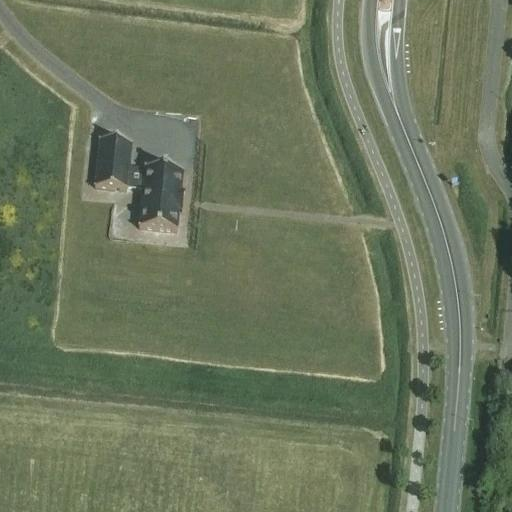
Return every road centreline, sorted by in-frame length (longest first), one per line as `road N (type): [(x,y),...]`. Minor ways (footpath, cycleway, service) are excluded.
road 1 (secondary): [(448,511),(463,307),(407,139)]
road 2 (residential): [(511,191),(494,164),(487,131),(500,0)]
road 3 (secondary): [(370,0),(378,82),(407,139)]
road 4 (secondary): [(407,139),(396,65),(399,0)]
